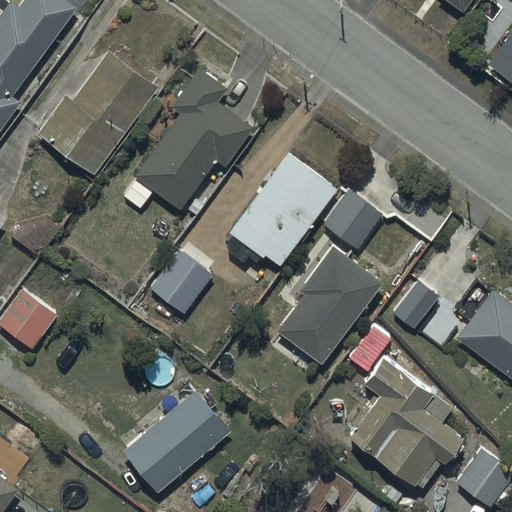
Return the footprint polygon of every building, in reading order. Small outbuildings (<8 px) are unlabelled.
[(0,126),(20,98),(11,92),(72,4),(66,0),(20,0),(18,3),(13,0),(5,0),(0,8),(0,126)] [(511,25),(483,66),(511,87),(511,25)] [(93,171),(155,84),(106,49),(72,96),(63,91),(35,130),(93,171)] [(170,103),(178,109),(133,172),(179,205),(214,156),(222,162),(250,123),(216,98),(226,85),(197,64),(170,103)] [(237,236),(230,244),(231,251),(242,259),(247,252),(254,258),(259,252),(260,253),(263,250),(279,261),(335,184),(285,148),(227,229),(237,236)] [(381,211),(348,186),(322,221),(355,245),(381,211)] [(450,212),(427,195),(406,222),(429,239),(450,212)] [(319,359),(379,277),(330,241),(298,285),(303,289),(275,327),(319,359)] [(214,273),(220,265),(187,243),(182,250),(177,247),(141,299),(166,317),(175,304),(183,310),(210,270),(214,273)] [(438,293),(418,277),(392,310),(412,326),(438,293)] [(56,312),(21,285),(0,312),(0,321),(30,345),(56,312)] [(511,301),(491,286),(455,334),(511,376),(511,301)] [(442,459),(446,453),(450,457),(462,441),(457,437),(461,433),(440,417),(450,403),(380,352),(361,378),(375,388),(367,398),(370,400),(347,432),(413,480),(414,478),(421,483),(440,457),(442,459)] [(233,434),(197,389),(126,445),(163,491),(233,434)] [(511,500),(511,468),(480,445),(455,478),(488,503),(492,498),(506,508),(511,500)] [(0,508),(17,486),(0,473),(0,508)]
